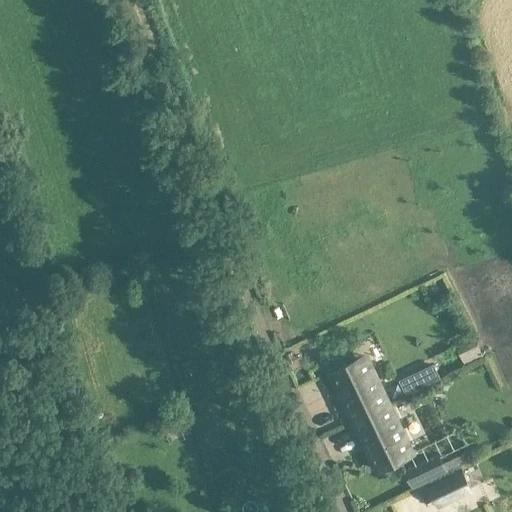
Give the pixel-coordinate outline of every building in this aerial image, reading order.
[(389,405),(366,356),(331,373),(354,421),(389,405)] [(433,366),(417,374),(423,387),(439,379),(433,366)] [(412,453),(389,405),(354,421),(378,470),(412,453)] [(402,417),(412,443),(424,438),(414,413),(402,417)] [(434,477),(447,471),(439,456),(427,462),(434,477)] [(471,490),(462,471),(430,486),(439,505),(471,490)]
